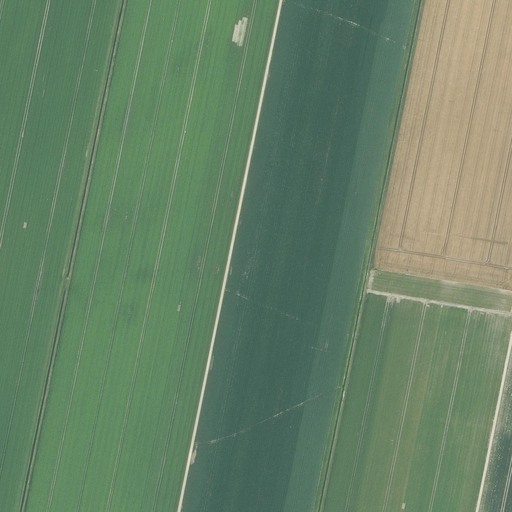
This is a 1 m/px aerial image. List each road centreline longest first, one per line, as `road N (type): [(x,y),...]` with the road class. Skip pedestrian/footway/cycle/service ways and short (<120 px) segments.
road 1 (track): [(178,511),(280,0)]
road 2 (track): [(476,511),(511,336)]
